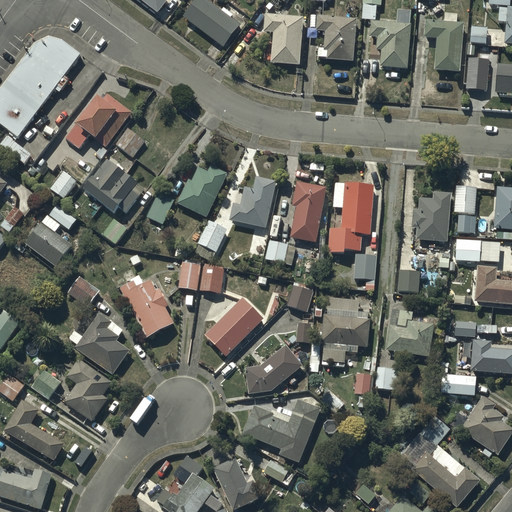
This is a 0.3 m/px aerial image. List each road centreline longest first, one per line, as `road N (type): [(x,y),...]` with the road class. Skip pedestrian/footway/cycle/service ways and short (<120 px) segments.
road 1 (residential): [(511,143),(253,116),(80,0)]
road 2 (residential): [(90,511),(129,451),(179,410)]
